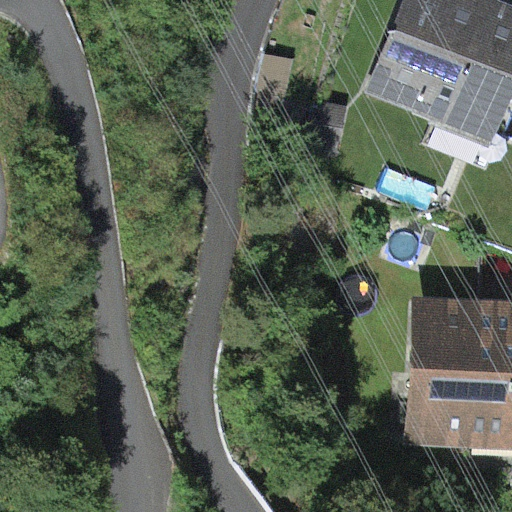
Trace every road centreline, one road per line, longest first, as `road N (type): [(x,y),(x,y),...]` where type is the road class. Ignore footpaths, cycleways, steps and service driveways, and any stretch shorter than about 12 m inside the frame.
road 1 (unclassified): [(241,511),(202,436),(199,354),(240,49),(260,0)]
road 2 (unclassified): [(34,0),(79,81),(137,511)]
